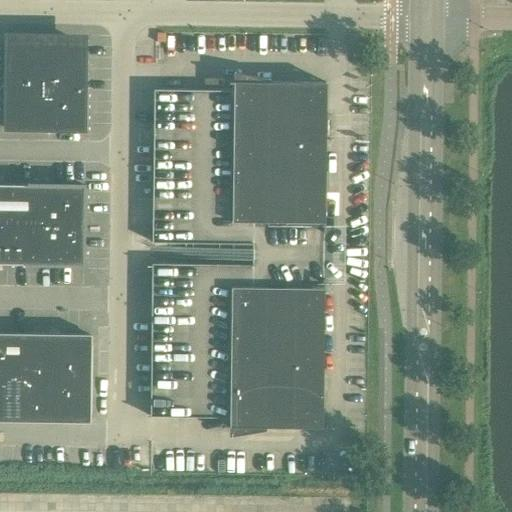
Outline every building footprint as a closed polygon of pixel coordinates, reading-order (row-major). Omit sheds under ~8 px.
[(44,44),(8,43),(8,79),(7,79),(6,129),(85,130),(86,80),(85,80),(85,44),(59,44),(59,42),(44,42),(44,44)] [(153,89),(152,243),(184,243),(184,253),(253,254),(254,222),(325,223),(326,83),(270,82),(270,79),(234,72),(233,90),(153,89)] [(0,263),(27,264),(27,266),(28,266),(28,264),(83,264),(85,185),(29,185),(29,183),(28,183),(28,185),(0,184),(0,263)] [(151,263),(149,417),(229,417),(229,436),(266,429),(266,426),(322,427),(324,287),(253,286),(253,254),(184,253),(184,263),(151,263)] [(92,334),(0,333),(0,420),(91,421),(92,334)]
